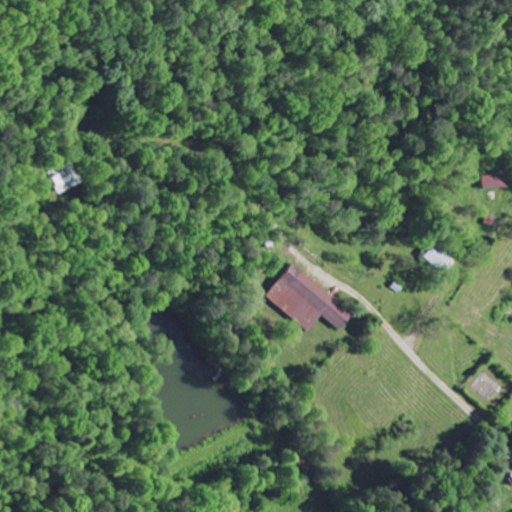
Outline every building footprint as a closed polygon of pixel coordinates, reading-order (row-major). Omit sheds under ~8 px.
[(69,160),(45,170),(53,191),(80,179),(69,160)] [(483,169),(481,186),(507,181),(504,166),(483,169)] [(434,241),(421,254),(441,269),(455,254),(434,241)] [(289,261),(261,291),(309,331),(319,315),(336,329),(348,311),(289,261)] [(511,462),(505,455),(498,462),(511,477),(511,462)]
